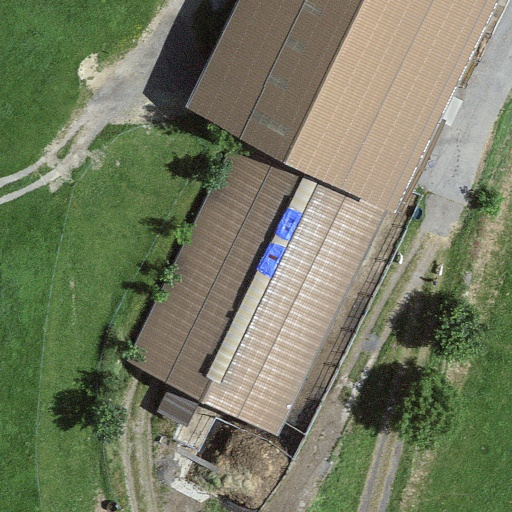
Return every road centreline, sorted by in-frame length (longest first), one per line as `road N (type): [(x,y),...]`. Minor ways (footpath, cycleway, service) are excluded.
road 1 (track): [(379,511),(433,330),(443,238),(511,70)]
road 2 (track): [(294,511),(443,238)]
road 3 (track): [(0,194),(34,184),(72,157),(161,56),(195,0)]
road 4 (track): [(142,386),(156,511)]
